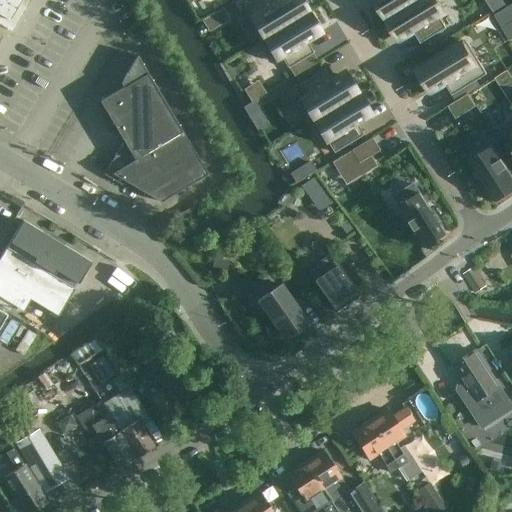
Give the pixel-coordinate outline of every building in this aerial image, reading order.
[(0,0),(0,25),(12,32),(30,0),(0,0)] [(253,0),(251,2),(243,7),(262,38),(307,12),(299,0),(253,0)] [(374,0),(377,4),(382,11),(387,19),(418,0),(374,0)] [(418,0),(387,19),(387,20),(397,36),(401,42),(415,34),(421,44),(437,34),(446,28),(439,17),(444,14),(435,0),(418,0)] [(502,28),(511,21),(511,5),(495,16),(502,28)] [(262,38),(258,41),(268,56),(272,63),(281,57),(288,68),(313,53),(307,44),(321,35),(317,28),(307,12),(262,38)] [(511,21),(502,28),(510,41),(511,39),(511,21)] [(466,42),(418,71),(428,88),(432,94),(447,86),(452,96),(487,75),(466,42)] [(123,87),(99,101),(123,141),(103,174),(121,185),(124,181),(160,202),(207,174),(136,56),(120,83),(120,84),(123,87)] [(305,97),(296,102),(308,123),(357,94),(347,78),(344,72),(329,80),(323,70),(298,86),(305,97)] [(357,94),(308,123),(309,123),(322,145),(326,142),(333,153),(363,135),(357,126),(371,117),(367,110),(357,94)] [(468,94),(448,106),(456,119),(476,106),(468,94)] [(511,121),(501,129),(511,146),(511,121)] [(371,138),(351,150),(359,163),(379,151),(371,138)] [(470,160),(497,202),(511,192),(511,178),(506,169),(507,168),(501,159),(500,160),(491,146),(470,160)] [(310,161),(290,174),(295,183),(315,171),(310,161)] [(414,185),(393,199),(407,220),(405,221),(413,233),(414,232),(425,249),(441,238),(447,235),(439,223),(414,185)] [(22,220),(13,235),(0,256),(0,306),(8,312),(12,305),(23,312),(30,300),(57,316),(91,262),(22,220)] [(337,312),(339,310),(344,311),(349,307),(349,303),(358,297),(337,266),(316,281),(337,312)] [(474,268),(463,276),(468,284),(460,289),(467,299),(486,287),(474,268)] [(279,285),(272,290),(266,282),(242,299),(256,319),(266,312),(285,339),(306,324),(279,285)] [(97,340),(71,356),(77,366),(103,350),(97,340)] [(511,405),(477,353),(455,367),(465,382),(460,385),(459,391),(477,418),(476,421),(480,426),(483,427),(483,428),(511,408),(511,405)] [(186,398),(168,372),(150,383),(157,394),(151,397),(168,423),(184,413),(178,404),(186,398)] [(102,404),(119,432),(120,432),(136,458),(154,447),(140,425),(149,419),(130,386),(102,404)] [(118,469),(136,458),(120,432),(119,432),(102,404),(100,405),(98,402),(76,416),(79,420),(85,430),(91,426),(102,443),(118,469)] [(391,418),(386,412),(369,423),(394,460),(399,467),(408,480),(420,472),(403,446),(399,448),(395,442),(403,436),(407,433),(404,428),(412,422),(404,410),(391,418)] [(394,460),(369,423),(352,434),(368,459),(377,453),(385,466),(390,473),(399,467),(394,460)] [(21,452),(32,469),(31,470),(44,492),(64,479),(52,458),(53,457),(43,440),(38,431),(16,444),(21,452)] [(24,464),(24,465),(13,448),(5,453),(16,470),(1,479),(21,511),(31,511),(48,501),(24,464)] [(323,452),(306,464),(336,510),(337,511),(347,511),(355,507),(358,511),(382,511),(362,482),(348,491),(323,452)] [(306,464),(288,475),(297,488),(286,495),(297,511),(313,511),(322,507),(325,511),(333,511),(336,510),(306,464)] [(440,511),(446,508),(429,483),(414,494),(426,511),(440,511)] [(271,511),(259,494),(241,505),(246,511),(271,511)]
